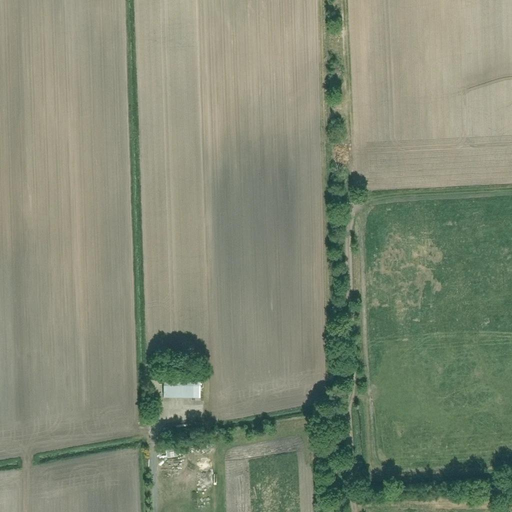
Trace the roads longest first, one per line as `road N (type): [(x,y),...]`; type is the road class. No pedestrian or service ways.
road 1 (track): [(511,191),(366,200),(356,222),(364,476),(376,483),(511,472)]
road 2 (track): [(24,511),(23,457),(148,433),(177,405),(215,417),(335,396)]
